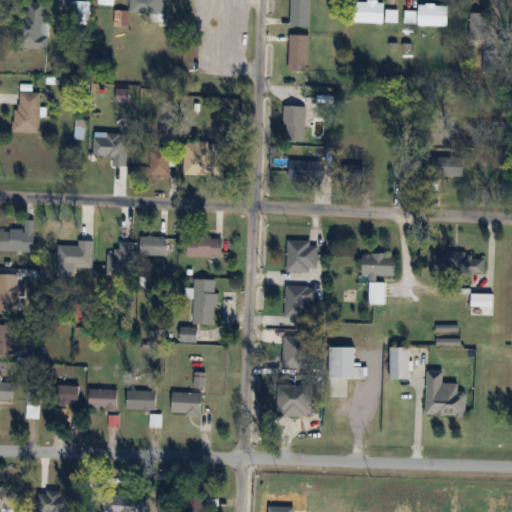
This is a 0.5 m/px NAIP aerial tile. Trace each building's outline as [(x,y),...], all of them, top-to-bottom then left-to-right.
[(70,24),(91,24),(91,0),(70,0),(70,24)] [(131,0),(131,13),(151,13),(151,16),(165,16),(165,0),(131,0)] [(311,0),(291,0),(292,25),(311,25),(311,0)] [(355,0),(355,21),(385,21),(385,0),(355,0)] [(26,44),(46,44),(46,3),(26,3),(26,44)] [(449,25),(449,4),(418,4),(418,25),(449,25)] [(489,12),(470,12),(470,39),(489,39),(489,12)] [(310,71),(310,34),(290,34),(290,71),(310,71)] [(42,132),(42,95),(17,95),(17,132),(42,132)] [(284,139),(306,139),(306,105),(284,105),(284,139)] [(184,140),(184,166),(217,166),(217,140),(184,140)] [(97,144),(97,168),(116,168),(116,157),(131,157),(131,144),(97,144)] [(151,174),(170,174),(170,148),(151,148),(151,174)] [(465,176),(465,157),(438,157),(438,176),(465,176)] [(290,181),(313,181),(313,159),(290,159),(290,181)] [(419,186),(419,164),(396,164),(396,186),(419,186)] [(35,219),(26,219),(26,229),(0,229),(0,250),(35,251),(35,219)] [(168,255),(168,236),(141,236),(141,255),(168,255)] [(224,236),(188,236),(188,257),(224,257),(224,236)] [(287,240),(287,271),(319,271),(319,240),(287,240)] [(465,274),(465,253),(434,253),(434,274),(465,274)] [(364,254),(364,276),(396,276),(396,254),(364,254)] [(0,310),(18,311),(18,274),(0,273),(0,310)] [(217,324),(217,279),(195,279),(195,324),(217,324)] [(385,282),(369,282),(369,304),(385,304),(385,282)] [(317,304),(317,286),(286,286),(286,318),(295,318),(295,326),(308,327),(308,304),(317,304)] [(495,293),(470,293),(470,316),(495,316),(495,293)] [(0,353),(14,353),(14,325),(0,324),(0,353)] [(198,329),(182,328),(182,340),(197,342),(198,329)] [(307,336),(283,336),(283,368),(307,368),(307,336)] [(47,338),(31,338),(31,359),(47,359),(47,338)] [(390,378),(412,378),(412,347),(390,347),(390,378)] [(333,378),(365,378),(365,367),(357,367),(357,348),(333,348),(333,378)] [(467,415),(467,391),(459,391),(459,383),(445,383),(445,370),(429,370),(429,415),(467,415)] [(0,399),(14,400),(14,382),(2,382),(2,373),(0,372),(0,399)] [(28,419),(43,419),(43,380),(28,380),(28,419)] [(278,414),(312,414),(312,385),(278,385),(278,414)] [(80,386),(61,386),(61,404),(80,404),(80,386)] [(119,389),(91,389),(90,410),(119,410),(119,389)] [(157,391),(128,391),(128,410),(157,410),(157,391)] [(173,415),(203,415),(203,393),(173,393),(173,415)] [(20,487),(0,487),(0,509),(20,510),(20,487)] [(147,511),(148,495),(105,494),(104,511),(147,511)] [(205,511),(206,497),(185,497),(185,511),(205,511)]
